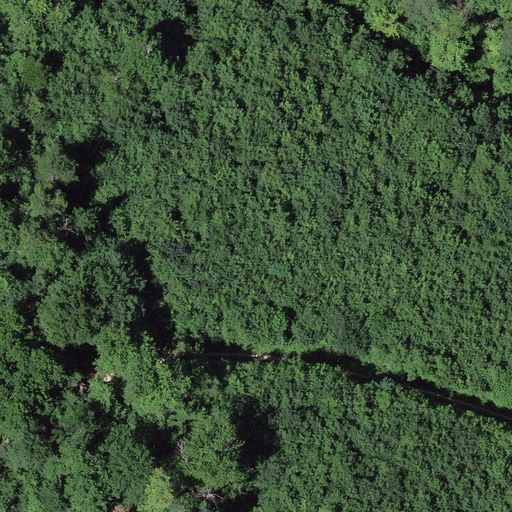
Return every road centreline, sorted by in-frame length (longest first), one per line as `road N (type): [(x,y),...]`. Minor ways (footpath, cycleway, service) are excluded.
road 1 (track): [(511,424),(309,365),(185,357),(86,388),(0,453)]
road 2 (track): [(511,101),(436,81),(313,0)]
